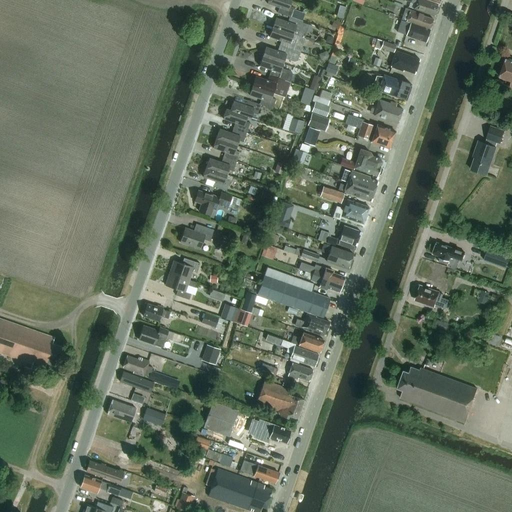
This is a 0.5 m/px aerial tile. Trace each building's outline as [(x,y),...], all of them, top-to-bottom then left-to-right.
[(277,14),(289,18),(290,18),(294,9),(289,7),(291,2),(287,0),(287,1),(285,0),(268,0),(267,4),(279,8),(277,14)] [(435,17),(438,6),(419,0),(406,0),(406,1),(415,4),(413,10),(435,17)] [(391,12),(393,6),(384,3),(382,8),(391,12)] [(411,24),(430,30),(433,20),(423,17),(423,15),(405,10),(402,21),(411,24)] [(290,18),(289,18),(287,23),(275,19),(272,28),(297,37),(297,36),(302,22),(290,18)] [(430,30),(411,24),(407,36),(426,42),(430,30)] [(281,42),(279,47),(299,54),(304,39),(297,36),(297,37),(272,28),(269,37),(281,42)] [(335,37),(329,35),(327,42),(333,44),(335,37)] [(396,46),(376,39),(374,48),(379,50),(380,49),(393,53),(396,46)] [(299,54),(279,47),(277,52),(265,48),(262,57),(283,65),(285,60),(289,61),(293,62),(297,61),(299,54)] [(414,75),(420,60),(396,52),(391,69),(403,72),(404,71),(414,75)] [(271,71),(269,76),(282,81),(283,80),(289,83),(292,75),(291,73),(281,70),(283,65),(262,57),(259,67),(271,71)] [(354,66),(356,61),(350,58),(348,64),(354,66)] [(511,61),(506,60),(500,77),(511,81),(511,82),(510,89),(511,90),(511,61)] [(338,67),(328,63),(325,72),(335,76),(338,67)] [(282,81),(269,76),(267,81),(255,77),(252,86),(273,94),(285,98),(290,83),(289,83),(283,80),(282,81)] [(321,78),(314,76),(309,89),(317,91),(321,78)] [(401,82),(382,76),(381,77),(376,76),(372,87),(379,89),(378,92),(396,98),(406,101),(406,100),(408,95),(409,91),(411,86),(411,85),(401,82)] [(261,100),(259,105),(260,106),(272,110),(276,100),(271,99),(273,94),(252,86),(249,96),(261,100)] [(314,91),(304,88),(299,103),(309,106),(314,91)] [(331,94),(320,90),(318,97),(329,101),(331,94)] [(398,124),(402,110),(395,107),(396,104),(390,102),(390,104),(378,100),(373,116),(398,124)] [(259,105),(247,101),(245,106),(233,102),(230,111),(247,117),(247,118),(251,119),(253,114),(257,115),(260,106),(259,105)] [(329,107),(327,106),(314,102),(311,113),(326,118),(329,107)] [(235,124),(233,129),(246,134),(249,124),(245,122),(247,118),(247,117),(230,111),(226,110),(223,119),(235,124)] [(324,132),(329,120),(311,114),(307,126),(324,132)] [(387,136),(393,138),(395,132),(377,126),(376,128),(362,123),(363,121),(347,115),(344,124),(359,129),(360,129),(360,130),(374,134),(374,133),(387,138),(387,136)] [(304,122),(291,119),(288,130),(300,134),(304,122)] [(319,131),(308,127),(303,143),(314,147),(319,131)] [(470,170),(487,177),(497,149),(496,148),(497,143),(500,144),(505,132),(491,127),(486,140),(487,140),(485,145),(478,142),(474,152),(477,154),(470,170)] [(219,130),(216,139),(237,147),(239,142),(243,143),(246,134),(233,129),(231,134),(219,130)] [(389,149),(393,138),(387,136),(387,138),(374,133),(374,134),(360,130),(360,129),(359,129),(357,137),(371,142),(371,144),(389,149)] [(225,153),(223,158),(236,163),(239,153),(235,152),(237,147),(216,139),(213,149),(225,153)] [(382,163),(381,160),(371,158),(372,156),(371,154),(360,150),(356,164),(342,160),(340,166),(353,171),(354,169),(377,177),(378,175),(381,174),(382,170),(380,167),(382,163)] [(302,168),(306,154),(298,152),(294,165),(302,168)] [(236,163),(223,158),(221,163),(209,159),(206,168),(227,176),(228,171),(233,172),(236,163)] [(284,165),(277,163),(274,173),(281,175),(284,165)] [(295,167),(292,176),(297,178),(300,169),(295,167)] [(227,176),(206,168),(203,178),(215,182),(213,187),(226,192),(229,182),(225,181),(227,176)] [(348,183),(347,186),(346,187),(354,190),(355,187),(374,193),(374,192),(375,190),(377,183),(378,183),(378,182),(369,180),(370,178),(352,172),(346,170),(342,181),(348,183)] [(346,187),(347,186),(340,184),(337,191),(371,202),(374,193),(355,187),(354,190),(346,187)] [(341,205),(344,195),(323,188),(320,198),(341,205)] [(192,197),(192,198),(192,200),(193,201),(194,201),(194,202),(202,205),(199,213),(210,217),(213,210),(215,211),(218,204),(228,207),(233,209),(234,209),(235,209),(236,209),(237,208),(238,208),(238,207),(239,207),(239,206),(241,200),(237,199),(221,193),(219,199),(198,191),(196,196),(196,195),(195,195),(193,196),(192,197)] [(274,195),(262,191),(259,201),(271,205),(274,195)] [(369,208),(347,200),(340,217),(363,225),(369,208)] [(194,231),(185,229),(180,243),(200,250),(203,240),(209,242),(214,231),(196,225),(194,231)] [(354,251),(361,233),(344,227),(338,246),(354,251)] [(271,232),(268,242),(276,244),(279,235),(271,232)] [(329,237),(330,235),(323,232),(319,241),(335,246),(337,240),(329,237)] [(265,244),(261,255),(273,259),(277,247),(265,244)] [(464,253),(454,250),(436,244),(435,248),(434,247),(431,254),(440,257),(439,260),(449,263),(451,257),(462,261),(464,253)] [(331,246),(328,255),(325,262),(348,270),(353,254),(331,246)] [(294,254),(295,250),(285,247),(283,252),(294,255),(294,254)] [(318,256),(296,248),(295,250),(294,254),(316,262),(318,256)] [(488,249),(484,260),(506,269),(510,257),(488,249)] [(173,261),(168,274),(189,281),(189,280),(192,272),(196,273),(199,264),(183,259),(181,264),(173,261)] [(333,273),(334,272),(315,265),(314,267),(301,263),(298,270),(312,275),(341,285),(344,277),(333,273)] [(323,318),(330,299),(312,293),(313,290),(314,286),(266,269),(260,286),(245,280),(241,290),(323,318)] [(189,281),(168,274),(164,286),(177,290),(175,296),(188,300),(190,294),(185,293),(187,286),(194,288),(196,283),(189,280),(189,281)] [(341,285),(312,275),(310,282),(320,285),(319,289),(326,291),(327,289),(339,293),(339,291),(341,291),(341,288),(341,287),(341,285)] [(440,292),(419,285),(414,301),(423,305),(423,306),(434,309),(435,306),(445,310),(448,300),(442,298),(443,295),(439,294),(440,292)] [(208,290),(208,298),(223,299),(223,291),(208,290)] [(489,294),(481,291),(478,302),(486,305),(489,294)] [(156,306),(147,304),(142,318),(158,322),(158,320),(160,321),(162,317),(167,319),(169,312),(162,310),(163,307),(157,305),(156,306)] [(224,304),(220,318),(237,323),(241,310),(224,304)] [(251,314),(241,310),(237,323),(246,327),(251,314)] [(219,318),(205,314),(201,323),(215,328),(219,318)] [(316,318),(307,315),(306,314),(303,322),(296,319),(293,328),(298,330),(302,328),(304,330),(323,336),(325,330),(326,331),(329,323),(316,319),(316,318)] [(46,363),(55,367),(62,348),(52,344),(54,339),(0,319),(0,353),(32,365),(33,363),(45,367),(46,363)] [(451,325),(437,320),(435,327),(449,332),(451,325)] [(161,348),(164,339),(165,340),(168,331),(160,328),(159,332),(143,326),(138,341),(161,348)] [(319,352),(323,341),(323,340),(303,333),(301,339),(292,336),(290,343),(319,352)] [(295,345),(276,338),(274,344),(292,351),(289,359),(290,359),(289,361),(298,364),(298,362),(314,368),(318,355),(294,346),(295,345)] [(220,350),(206,345),(201,361),(215,365),(220,350)] [(149,377),(150,372),(152,368),(147,366),(149,361),(138,357),(138,359),(126,356),(122,368),(133,372),(132,374),(143,378),(144,375),(149,377)] [(312,370),(292,363),(287,377),(297,380),(298,379),(308,382),(312,370)] [(274,377),(277,369),(262,364),(259,371),(274,377)] [(28,378),(31,370),(24,367),(21,375),(28,378)] [(403,391),(400,399),(466,423),(478,389),(421,369),(420,371),(411,368),(409,374),(404,372),(398,389),(403,391)] [(153,383),(122,372),(119,382),(150,393),(153,383)] [(169,379),(150,372),(149,377),(148,379),(166,385),(169,379)] [(19,384),(21,377),(9,374),(7,380),(19,384)] [(13,387),(2,379),(0,380),(0,388),(7,394),(13,387)] [(304,401),(303,401),(288,396),(290,390),(264,381),(256,405),(278,412),(277,415),(280,416),(280,417),(288,420),(289,417),(297,420),(304,401)] [(200,382),(196,391),(206,395),(209,385),(200,382)] [(141,403),(144,397),(133,392),(130,398),(141,403)] [(135,409),(112,401),(107,415),(130,423),(135,409)] [(237,411),(212,401),(202,428),(228,437),(237,411)] [(165,415),(146,408),(142,420),(161,427),(165,415)] [(288,437),(290,431),(273,425),(264,422),(260,436),(268,439),(268,440),(277,443),(278,441),(286,444),(287,442),(288,441),(289,439),(288,437)] [(165,436),(161,446),(172,450),(176,440),(165,436)] [(206,450),(209,441),(196,437),(193,446),(206,450)] [(203,459),(205,453),(194,449),(191,455),(203,459)] [(127,465),(130,453),(118,450),(115,461),(127,465)] [(90,461),(86,472),(119,484),(123,473),(90,461)] [(275,484),(278,473),(243,461),(240,471),(275,484)] [(217,470),(216,473),(209,471),(204,485),(211,487),(208,497),(251,511),(260,511),(262,507),(266,508),(272,490),(264,488),(264,486),(217,470)] [(106,492),(118,496),(120,489),(109,485),(109,484),(101,482),(101,481),(92,478),(91,479),(84,476),(80,488),(97,493),(99,488),(106,491),(106,492)] [(169,490),(155,485),(153,492),(167,496),(169,490)] [(187,489),(183,487),(176,509),(185,511),(188,511),(194,497),(185,494),(187,489)] [(120,507),(122,501),(112,497),(110,503),(120,507)] [(86,505),(83,511),(111,511),(113,508),(97,502),(95,508),(86,505)]
